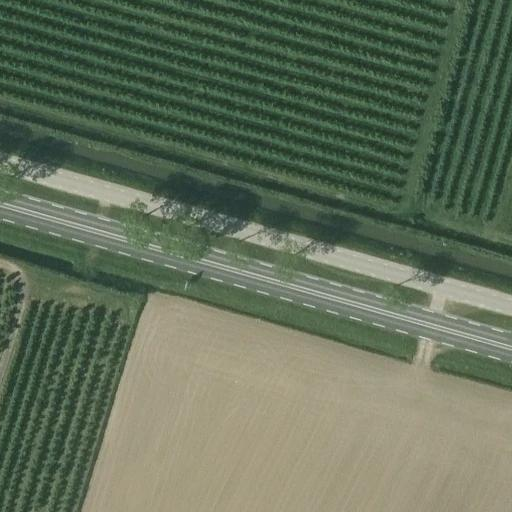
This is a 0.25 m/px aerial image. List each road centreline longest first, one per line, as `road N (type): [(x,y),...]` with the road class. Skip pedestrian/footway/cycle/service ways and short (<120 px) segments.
road 1 (primary): [(511,348),(0,204)]
road 2 (unclassified): [(511,309),(0,166)]
